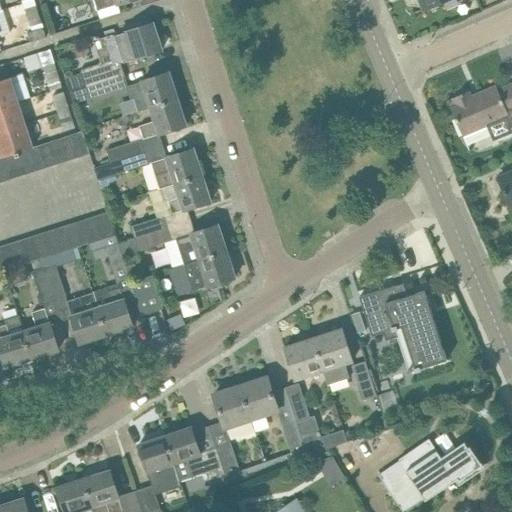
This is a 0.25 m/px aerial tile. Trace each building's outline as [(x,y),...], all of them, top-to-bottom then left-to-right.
[(33,0),(31,0),(22,3),(29,26),(41,23),(33,0)] [(98,0),(102,9),(117,4),(118,4),(130,0),(98,0)] [(445,0),(419,0),(423,9),(445,0)] [(114,59),(116,65),(135,58),(143,56),(162,50),(153,23),(145,25),(134,29),(126,31),(127,32),(115,35),(107,38),(114,59)] [(26,32),(29,42),(45,37),(42,27),(26,32)] [(119,76),(116,65),(114,59),(80,70),(85,87),(119,76)] [(56,62),(42,65),(44,70),(39,71),(45,91),(63,86),(56,62)] [(130,99),(133,98),(137,111),(150,106),(150,107),(177,99),(169,72),(142,80),(142,81),(126,86),(130,99)] [(85,87),(89,97),(123,87),(119,76),(85,87)] [(0,106),(18,101),(10,77),(0,80),(0,106)] [(452,98),(455,104),(450,105),(463,135),(486,125),(493,141),(511,133),(511,128),(511,127),(511,83),(498,90),(496,86),(471,97),(468,91),(452,98)] [(58,113),(70,109),(64,91),(52,95),(58,113)] [(139,125),(143,138),(159,133),(159,134),(186,125),(177,99),(150,107),(155,120),(139,125)] [(0,131),(25,124),(18,101),(0,106),(0,131)] [(70,109),(58,113),(64,130),(75,126),(70,109)] [(33,147),(25,124),(0,131),(0,152),(1,157),(5,156),(17,152),(27,148),(33,147)] [(90,154),(83,134),(82,131),(71,134),(78,157),(90,154)] [(68,161),(78,157),(71,134),(60,138),(68,161)] [(57,164),(68,161),(60,138),(49,141),(57,164)] [(110,163),(144,151),(140,139),(106,149),(110,163)] [(46,168),(57,164),(49,141),(39,145),(46,168)] [(46,168),(39,145),(33,147),(27,148),(35,171),(46,168)] [(27,148),(17,152),(5,156),(13,178),(24,175),(35,171),(27,148)] [(193,178),(202,175),(193,148),(184,151),(174,154),(166,157),(167,157),(151,162),(155,175),(159,188),(175,183),(193,178)] [(144,151),(110,163),(94,168),(98,180),(117,174),(148,163),(144,151)] [(13,178),(5,156),(1,157),(0,157),(0,176),(2,182),(13,178)] [(511,206),(511,171),(498,177),(511,207),(511,206)] [(210,201),(202,175),(193,178),(175,183),(159,188),(163,202),(168,200),(172,212),(172,213),(184,209),(184,210),(189,208),(191,207),(210,201)] [(115,234),(108,211),(97,215),(104,238),(115,234)] [(135,238),(168,227),(165,214),(131,225),(135,237),(135,238)] [(104,238),(97,215),(86,218),(93,241),(95,241),(104,238)] [(93,241),(86,218),(75,222),(76,225),(82,245),(93,241)] [(82,245),(76,225),(75,222),(64,225),(72,248),(82,245)] [(218,224),(191,233),(176,238),(184,264),(200,259),(226,251),(218,224)] [(61,252),(66,250),(72,248),(64,225),(53,229),(61,252)] [(171,239),(168,227),(135,238),(135,237),(118,243),(122,255),(139,250),(139,249),(171,239)] [(50,255),(56,253),(61,252),(53,229),(42,232),(50,255)] [(39,259),(50,255),(42,232),(32,236),(39,259)] [(95,241),(98,250),(106,247),(117,283),(93,292),(106,334),(133,325),(126,302),(136,299),(131,282),(122,255),(118,243),(115,234),(104,238),(95,241)] [(28,262),(39,259),(32,236),(21,239),(28,262)] [(17,266),(28,262),(21,239),(10,243),(17,266)] [(0,249),(6,269),(17,266),(10,243),(0,245),(0,249)] [(61,252),(56,253),(60,263),(69,260),(66,250),(61,252)] [(184,264),(185,265),(172,269),(180,294),(211,285),(212,289),(222,286),(221,282),(235,278),(226,251),(200,259),(184,264)] [(54,299),(65,295),(55,263),(44,266),(54,299)] [(31,270),(39,294),(36,295),(39,303),(54,299),(44,266),(31,270)] [(154,311),(148,292),(143,278),(131,282),(136,299),(141,315),(154,311)] [(420,368),(446,359),(442,344),(438,334),(424,291),(398,299),(394,286),(360,297),(366,314),(371,333),(372,335),(382,331),(384,339),(398,335),(404,333),(415,366),(416,370),(420,369),(420,368)] [(93,292),(67,301),(72,316),(71,316),(80,343),(106,334),(93,292)] [(32,312),(37,327),(24,331),(32,358),(59,349),(50,323),(45,307),(32,312)] [(3,325),(0,326),(0,349),(5,366),(32,358),(24,331),(22,332),(17,316),(2,321),(3,325)] [(348,347),(342,328),(314,337),(324,369),(328,384),(349,377),(345,363),(352,360),(348,347)] [(324,369),(314,337),(285,347),(291,366),(295,378),(324,369)] [(362,399),(376,395),(365,360),(351,364),(362,399)] [(252,417),(277,409),(272,392),(267,376),(241,385),(252,417)] [(285,387),(296,420),(303,442),(309,440),(320,437),(314,415),(310,416),(305,402),(299,383),(285,387)] [(252,417),(241,385),(214,394),(224,426),(252,417)] [(387,427),(384,415),(370,420),(374,431),(387,427)] [(303,442),(296,420),(281,425),(290,452),(286,454),(288,462),(307,456),(303,442)] [(165,436),(173,462),(179,480),(205,472),(209,483),(215,481),(216,486),(228,482),(216,447),(200,453),(192,427),(165,436)] [(165,436),(138,445),(152,485),(134,491),(141,511),(152,511),(159,510),(152,486),(165,482),(160,467),(173,462),(165,436)] [(399,460),(378,475),(403,511),(444,484),(446,486),(461,476),(464,480),(482,468),(469,448),(471,447),(470,446),(468,447),(465,442),(452,450),(442,457),(437,450),(429,439),(428,440),(408,453),(413,461),(404,467),(399,460)] [(239,470),(237,462),(230,442),(216,447),(228,482),(269,469),(266,460),(239,470)] [(325,467),(337,460),(334,455),(321,459),(325,467)] [(119,495),(110,470),(83,479),(93,511),(141,511),(134,491),(119,495)] [(93,511),(83,479),(57,488),(65,511),(93,511)] [(10,496),(0,499),(0,511),(28,511),(24,498),(14,501),(13,498),(10,496)] [(279,511),(306,511),(296,497),(281,508),(282,509),(279,511)]
